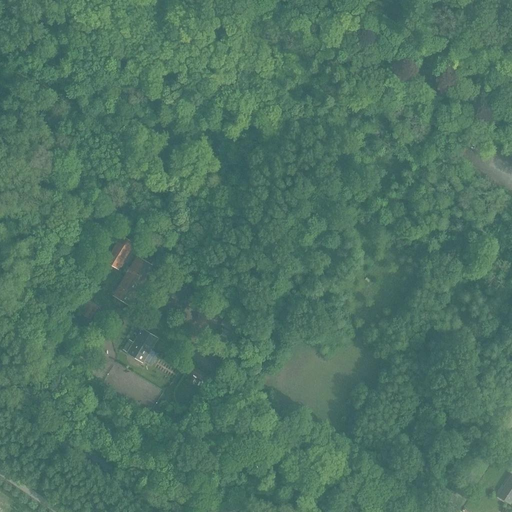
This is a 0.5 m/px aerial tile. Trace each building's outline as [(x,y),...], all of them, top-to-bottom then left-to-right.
[(25,0),(1,0),(24,24),(37,12),(25,0)] [(150,0),(149,2),(141,18),(158,27),(172,0),(179,0),(185,3),(186,0),(150,0)] [(400,33),(416,0),(381,0),(372,19),(400,33)] [(285,29),(261,16),(251,33),(275,47),(285,29)] [(115,67),(103,87),(127,102),(139,82),(115,67)] [(199,73),(198,111),(218,112),(219,74),(199,73)] [(121,236),(105,261),(118,269),(134,244),(121,236)] [(137,256),(113,295),(128,304),(152,265),(148,263),(137,256)] [(80,313),(90,319),(99,307),(89,300),(80,313)] [(129,340),(123,350),(143,363),(144,361),(151,365),(158,354),(151,350),(159,338),(142,328),(133,342),(132,341),(129,340)] [(208,377),(190,365),(186,371),(192,374),(205,383),(208,377)] [(510,504),(511,501),(511,475),(498,497),(510,504)]
